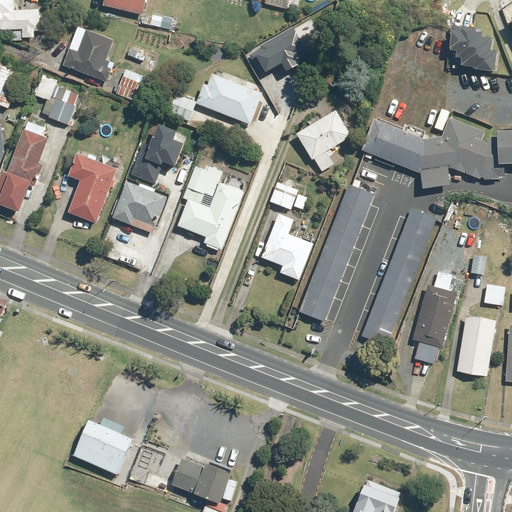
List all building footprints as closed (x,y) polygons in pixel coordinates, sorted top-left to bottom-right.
[(0,0),(0,23),(3,24),(3,32),(13,31),(13,41),(23,41),(23,39),(37,38),(36,32),(42,32),(41,12),(15,12),(15,0),(0,0)] [(80,0),(80,5),(97,8),(98,0),(80,0)] [(106,0),(105,6),(142,15),(146,0),(106,0)] [(144,15),(142,25),(162,28),(163,18),(144,15)] [(499,51),(494,50),(495,39),(481,37),(481,29),(454,26),(451,51),(464,53),(463,64),(464,64),(464,68),(497,71),(499,51)] [(116,40),(80,27),(65,65),(110,82),(116,65),(107,62),(116,40)] [(251,56),(262,75),(284,63),(288,71),(312,58),(296,28),(261,47),(263,50),(251,56)] [(149,54),(132,47),(128,55),(145,62),(149,54)] [(0,63),(0,103),(12,109),(26,75),(0,63)] [(118,92),(133,98),(142,75),(128,69),(118,92)] [(202,105),(251,124),(264,92),(215,73),(202,105)] [(267,73),(263,88),(274,92),(271,100),(285,104),(293,82),(267,73)] [(83,90),(44,75),(37,96),(50,101),(44,116),(70,126),(83,90)] [(338,111),(299,134),(314,160),(354,137),(338,111)] [(511,132),(487,133),(447,120),(440,137),(422,142),(374,121),(365,157),(411,174),(448,171),(483,183),(489,167),(511,166),(511,132)] [(45,127),(30,122),(10,172),(5,170),(0,182),(0,203),(23,212),(34,185),(36,186),(45,165),(41,163),(51,139),(41,135),(45,127)] [(144,143),(132,175),(156,185),(164,165),(175,169),(185,144),(172,140),(175,132),(158,125),(150,146),(144,143)] [(329,152),(315,161),(322,174),(337,165),(329,152)] [(119,170),(79,155),(71,177),(82,181),(70,214),(98,224),(119,170)] [(200,168),(192,188),(214,196),(221,176),(200,168)] [(169,197),(127,181),(116,211),(158,227),(169,197)] [(272,204),(292,211),(299,191),(279,184),(272,204)] [(374,194),(349,184),(300,312),(326,321),(374,194)] [(223,249),(245,193),(225,185),(215,209),(190,199),(180,226),(205,236),(202,241),(223,249)] [(436,219),(409,209),(361,336),(387,346),(436,219)] [(282,273),(301,280),(314,244),(304,240),(290,234),(295,220),(280,214),(263,258),(275,262),(275,263),(284,266),(282,273)] [(488,255),(475,254),(473,274),(487,275),(488,255)] [(429,285),(414,339),(444,347),(458,293),(429,285)] [(505,288),(489,285),(485,303),(501,306),(505,288)] [(0,321),(8,301),(0,297),(0,321)] [(488,376),(498,322),(468,317),(458,371),(488,376)] [(116,404),(105,398),(97,413),(108,419),(116,404)] [(131,435),(89,417),(73,455),(115,473),(131,435)] [(233,464),(213,456),(210,465),(181,453),(170,481),(198,493),(217,501),(233,464)] [(398,511),(407,492),(370,478),(356,511),(398,511)] [(240,482),(231,479),(223,498),(232,502),(240,482)]
